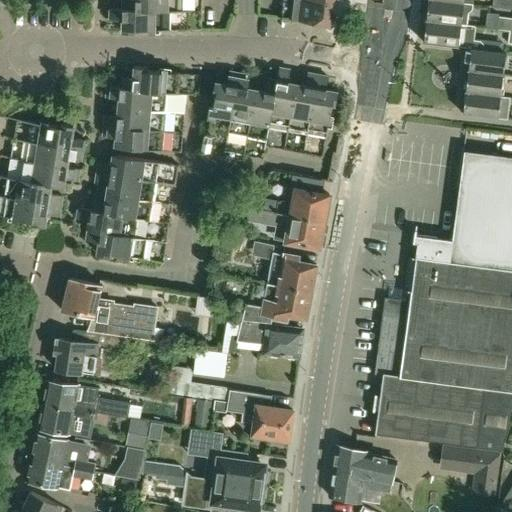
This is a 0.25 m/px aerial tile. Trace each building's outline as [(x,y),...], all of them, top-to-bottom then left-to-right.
[(201,12),(201,0),(122,0),(122,8),(122,9),(188,10),(188,12),(201,12)] [(331,25),(334,2),(318,0),(300,0),(298,21),(331,25)] [(472,9),(473,4),(436,0),(427,0),(425,20),(467,26),(467,24),(468,13),(472,9)] [(511,0),(492,0),(492,6),(511,8),(511,0)] [(474,17),(490,16),(489,6),(473,6),(474,17)] [(201,31),(201,12),(188,12),(188,10),(122,9),(122,8),(109,8),(109,19),(122,19),(122,25),(122,31),(122,32),(134,32),(134,29),(201,31)] [(509,31),(511,31),(511,18),(510,19),(499,17),(497,29),(509,30),(509,31)] [(474,25),(467,24),(467,26),(425,20),(423,42),(467,48),(470,48),(483,50),(484,44),(480,40),(473,40),(474,25)] [(505,52),(483,50),(470,48),(468,71),(503,75),(505,52)] [(199,95),(201,75),(184,74),(147,71),(147,67),(134,66),(134,71),(133,78),(121,77),(120,87),(120,88),(186,93),(186,94),(199,95)] [(284,149),(297,84),(287,82),(290,70),(279,68),(277,81),(278,81),(265,146),(266,146),(284,149)] [(225,151),(240,73),(229,71),(229,74),(227,84),(215,81),(213,94),(216,95),(206,147),(225,151)] [(500,96),(503,75),(468,71),(465,92),(500,96)] [(244,154),(256,89),(248,88),(250,75),(240,73),(225,151),(244,154)] [(303,153),(318,75),(307,73),(305,86),(297,84),(284,149),(303,153)] [(323,157),(332,104),(336,104),(338,92),(325,90),(328,77),(318,75),(303,153),(323,157)] [(265,146),(278,81),(277,81),(267,79),(265,91),(256,89),(244,154),(264,158),(266,146),(265,146)] [(184,113),(186,94),(186,93),(120,88),(120,87),(107,86),(106,97),(107,97),(119,98),(118,107),(184,113)] [(508,106),(509,98),(500,97),(500,96),(465,92),(462,114),(497,118),(499,105),(508,106)] [(183,132),(184,113),(118,107),(118,116),(105,115),(104,125),(183,132)] [(71,137),(73,125),(61,123),(60,126),(10,118),(8,118),(4,137),(82,150),(84,139),(80,138),(71,137)] [(181,152),(183,132),(104,125),(103,136),(104,136),(116,137),(115,146),(181,152)] [(81,160),(82,150),(4,137),(1,156),(67,166),(68,158),(81,160)] [(511,164),(468,157),(469,152),(468,152),(454,236),(417,230),(418,225),(416,225),(415,238),(419,238),(410,301),(385,298),(375,375),(384,376),(381,396),(375,395),(373,412),(379,413),(376,434),(501,450),(511,417),(511,164)] [(175,184),(179,165),(113,154),(111,164),(99,162),(97,172),(175,184)] [(77,179),(79,168),(67,166),(1,156),(0,163),(0,175),(51,184),(50,184),(63,187),(65,177),(75,179),(77,179)] [(172,203),(175,184),(97,172),(95,182),(108,184),(106,193),(172,203)] [(62,195),(49,193),(50,184),(51,184),(0,175),(0,195),(60,206),(62,195)] [(278,200),(276,212),(325,221),(330,194),(295,188),(291,208),(287,203),(287,202),(278,200)] [(169,223),(172,203),(106,193),(105,202),(92,200),(92,203),(91,209),(91,210),(156,220),(156,221),(169,223)] [(58,216),(60,206),(0,195),(0,215),(32,221),(31,224),(44,226),(46,214),(58,216)] [(166,241),(169,223),(156,221),(156,220),(91,210),(91,209),(85,208),(78,207),(76,219),(89,221),(89,225),(88,229),(153,239),(154,239),(166,241)] [(285,241),(320,248),(325,221),(276,212),(259,209),(257,221),(288,227),(285,241)] [(163,261),(166,241),(154,239),(153,239),(88,229),(86,239),(99,241),(97,253),(110,255),(110,252),(163,261)] [(232,250),(235,236),(221,233),(218,246),(232,250)] [(272,258),(275,246),(257,242),(254,255),(272,258)] [(298,256),(283,253),(277,285),(311,291),(316,265),(297,261),(298,256)] [(111,334),(154,340),(155,333),(158,306),(134,303),(133,306),(114,303),(115,300),(98,298),(101,285),(69,279),(62,310),(94,316),(114,320),(111,334)] [(306,318),(311,291),(277,285),(274,301),(264,299),(263,307),(245,304),(242,320),(272,323),(273,317),(286,319),(287,314),(303,317),(306,318)] [(302,330),(271,326),(272,323),(242,320),(237,341),(266,343),(265,353),(299,357),(299,353),(302,350),(303,346),(300,342),(302,330)] [(108,375),(112,349),(124,351),(126,337),(77,330),(76,341),(56,338),(54,353),(57,354),(55,368),(93,374),(93,373),(108,375)] [(234,354),(237,341),(238,336),(225,335),(222,352),(226,352),(234,354)] [(198,349),(195,373),(223,376),(226,352),(222,352),(198,349)] [(227,403),(229,390),(229,389),(170,380),(168,394),(227,403)] [(82,403),(85,385),(47,381),(42,404),(94,413),(95,405),(82,403)] [(106,398),(133,398),(133,387),(106,387),(106,398)] [(227,403),(226,410),(243,413),(242,421),(254,423),(252,434),(288,440),(293,410),(270,407),(272,396),(229,390),(227,403)] [(211,401),(198,399),(194,426),(208,428),(211,401)] [(83,435),(86,419),(92,420),(94,413),(42,404),(37,428),(69,434),(69,433),(83,435)] [(151,444),(187,446),(188,426),(152,424),(151,444)] [(208,449),(204,478),(266,486),(268,471),(264,471),(265,463),(246,461),(248,453),(221,449),(223,433),(191,428),(189,441),(202,443),(201,448),(208,449)] [(63,456),(67,439),(36,433),(31,457),(93,471),(95,463),(63,456)] [(146,449),(148,437),(129,433),(126,445),(146,449)] [(367,452),(336,445),(332,470),(398,483),(400,474),(392,472),(394,460),(366,455),(367,452)] [(474,474),(471,492),(495,496),(501,452),(460,446),(457,471),(474,474)] [(143,462),(145,450),(128,447),(125,459),(143,462)] [(91,480),(93,471),(31,457),(26,481),(68,489),(71,476),(91,480)] [(168,477),(169,467),(148,464),(146,474),(168,477)] [(380,490),(397,493),(398,483),(332,470),(329,496),(360,502),(360,501),(378,504),(380,490)] [(139,490),(141,479),(123,476),(121,486),(139,490)] [(266,486),(204,478),(191,476),(187,505),(210,508),(209,511),(228,511),(228,510),(239,511),(240,507),(258,509),(259,502),(263,502),(266,486)] [(25,503),(18,500),(11,511),(59,511),(62,507),(30,491),(25,503)]
